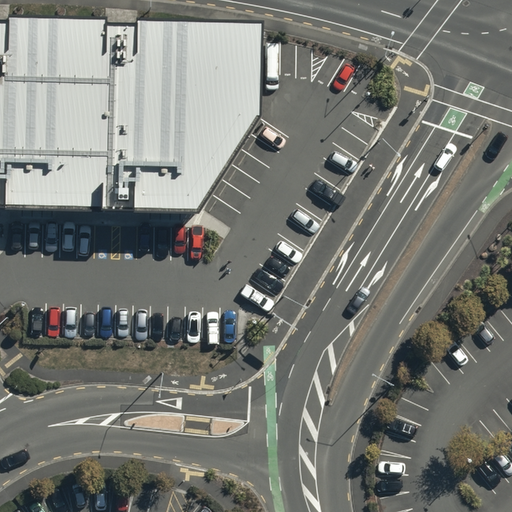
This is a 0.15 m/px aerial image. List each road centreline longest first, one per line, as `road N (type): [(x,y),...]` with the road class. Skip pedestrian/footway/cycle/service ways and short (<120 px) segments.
road 1 (unclassified): [(310,439),(306,384),(316,339),(491,44)]
road 2 (unclassified): [(477,185),(348,403),(310,439)]
road 3 (unclassified): [(16,436),(110,419),(310,439)]
road 4 (primary): [(491,44),(336,0)]
